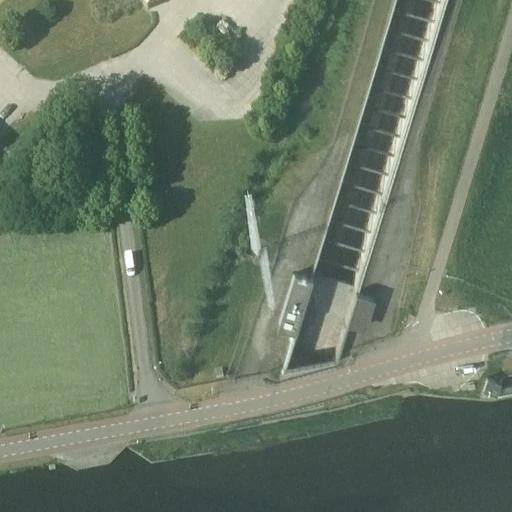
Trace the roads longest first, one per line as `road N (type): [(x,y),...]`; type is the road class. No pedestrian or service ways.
road 1 (tertiary): [(0,451),(271,400),(511,335)]
road 2 (track): [(205,0),(165,47),(108,74),(151,424)]
road 3 (track): [(108,74),(33,92),(0,62)]
